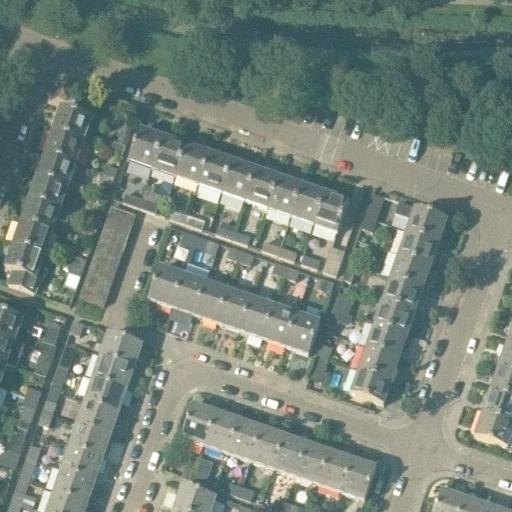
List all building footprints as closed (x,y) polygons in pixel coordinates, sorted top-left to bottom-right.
[(83,145),(92,121),(61,111),(53,134),(83,145)] [(152,174),(164,140),(140,132),(129,166),(152,174)] [(76,168),(83,145),(53,134),(45,157),(76,168)] [(175,182),(187,149),(164,140),(152,174),(175,182)] [(123,159),(126,151),(114,146),(111,155),(123,159)] [(198,190),(210,157),(187,149),(175,182),(198,190)] [(68,190),(76,168),(45,157),(37,180),(68,190)] [(221,198),(233,165),(210,157),(198,190),(221,198)] [(244,206),(256,173),(233,165),(221,198),(244,206)] [(115,181),(118,173),(106,169),(103,177),(115,181)] [(268,214),(279,181),(256,173),(244,206),(268,214)] [(113,189),(115,181),(103,177),(101,185),(113,189)] [(60,213),(68,190),(37,180),(29,203),(60,213)] [(291,222),(302,189),(279,181),(268,214),(291,222)] [(313,230),(325,197),(302,189),(291,222),(313,230)] [(154,218),(160,200),(145,194),(142,204),(139,213),(154,218)] [(337,238),(348,205),(325,197),(313,230),(337,238)] [(139,213),(142,204),(126,198),(122,207),(139,213)] [(372,225),(380,203),(372,200),(364,222),(372,225)] [(69,217),(60,213),(29,203),(21,225),(52,236),(57,223),(66,226),(69,217)] [(439,248),(447,224),(399,207),(395,219),(410,224),(406,236),(439,248)] [(131,232),(135,219),(111,211),(106,223),(131,232)] [(185,229),(188,220),(172,214),(169,223),(185,229)] [(100,227),(102,219),(91,215),(88,223),(100,227)] [(200,234),(203,225),(188,220),(185,229),(200,234)] [(369,235),(372,225),(364,222),(360,233),(369,235)] [(97,235),(100,227),(88,223),(85,231),(97,235)] [(127,243),(131,232),(106,223),(103,234),(127,243)] [(44,259),(52,236),(21,225),(13,248),(44,259)] [(230,245),(234,236),(235,231),(221,226),(219,231),(218,230),(215,239),(230,245)] [(123,254),(127,243),(103,234),(99,246),(123,254)] [(192,249),(195,240),(183,236),(180,245),(192,249)] [(247,250),(250,241),(234,236),(230,245),(247,250)] [(431,271),(439,248),(406,236),(398,259),(431,271)] [(204,253),(207,245),(195,240),(192,249),(204,253)] [(119,265),(123,254),(99,246),(95,256),(119,265)] [(277,261),(280,252),(265,246),(261,255),(277,261)] [(37,281),(44,259),(13,248),(5,271),(13,274),(8,288),(36,298),(41,282),(37,281)] [(238,265),(241,256),(229,252),(226,261),(238,265)] [(292,266),(295,257),(280,252),(277,261),(292,266)] [(335,281),(344,257),(330,252),(321,277),(335,281)] [(357,271),(362,256),(354,252),(348,268),(357,271)] [(116,276),(119,265),(95,256),(91,267),(116,276)] [(250,269),(253,261),(241,256),(238,265),(250,269)] [(423,294),(431,271),(398,259),(390,282),(423,294)] [(84,272),(87,264),(75,260),(72,268),(84,272)] [(315,274),(318,266),(303,260),(300,269),(315,274)] [(112,287),(116,276),(91,267),(87,279),(112,287)] [(81,280),(84,272),(72,268),(69,276),(81,280)] [(283,281),(286,272),(274,268),(271,277),(283,281)] [(351,287),(357,271),(348,268),(342,284),(351,287)] [(170,312),(182,278),(159,271),(148,305),(170,312)] [(295,285),(299,277),(286,272),(283,281),(295,285)] [(193,320),(205,286),(182,278),(170,312),(193,320)] [(108,298),(112,287),(87,279),(83,290),(108,298)] [(415,317),(423,294),(390,282),(382,305),(415,317)] [(329,297),(333,289),(320,284),(317,293),(329,297)] [(216,328),(228,294),(205,286),(193,320),(216,328)] [(104,310),(108,298),(83,290),(79,302),(104,310)] [(239,336),(251,302),(228,294),(216,328),(239,336)] [(347,318),(351,305),(346,303),(347,301),(338,298),(332,314),(341,317),(341,316),(347,318)] [(262,344),(273,310),(251,302),(239,336),(262,344)] [(407,340),(415,317),(382,305),(374,328),(407,340)] [(284,352),(296,318),(273,310),(262,344),(284,352)] [(0,340),(14,346),(23,322),(0,314),(0,340)] [(335,333),(341,317),(332,314),(326,330),(335,333)] [(308,360),(320,326),(296,318),(284,352),(308,360)] [(78,340),(81,328),(72,325),(68,336),(78,340)] [(399,363),(407,340),(374,328),(366,351),(399,363)] [(134,372),(142,349),(108,337),(100,360),(134,372)] [(14,371),(22,348),(14,346),(0,340),(0,365),(7,368),(14,371)] [(54,359),(56,351),(44,347),(42,355),(54,359)] [(325,363),(329,351),(320,348),(316,360),(325,363)] [(511,376),(511,350),(506,348),(498,371),(511,376)] [(391,386),(399,363),(366,351),(358,374),(391,386)] [(51,368),(54,359),(42,355),(39,364),(51,368)] [(66,373),(70,362),(60,359),(57,370),(66,373)] [(126,394),(134,372),(100,360),(92,383),(126,394)] [(317,386),(325,363),(316,360),(308,383),(317,386)] [(62,385),(66,373),(57,370),(53,382),(62,385)] [(511,402),(511,376),(498,371),(490,395),(511,402)] [(383,410),(391,386),(358,374),(349,399),(383,410)] [(118,417),(126,394),(92,383),(85,405),(118,417)] [(38,405),(41,396),(29,392),(26,401),(38,405)] [(511,427),(511,402),(490,395),(482,418),(511,427)] [(35,413),(38,405),(26,401),(23,409),(35,413)] [(50,419),(54,408),(45,404),(41,416),(50,419)] [(111,440),(118,417),(85,405),(77,428),(111,440)] [(206,451),(217,418),(193,409),(182,443),(206,451)] [(46,430),(50,419),(41,416),(37,427),(46,430)] [(228,459),(240,425),(217,418),(206,451),(228,459)] [(507,453),(511,437),(511,427),(482,418),(474,441),(507,453)] [(251,467),(263,433),(240,425),(228,459),(251,467)] [(103,462),(111,440),(77,428),(69,451),(103,462)] [(274,474),(285,441),(263,433),(251,467),(274,474)] [(22,450),(25,442),(13,438),(11,446),(22,450)] [(296,482),(308,449),(285,441),(274,474),(296,482)] [(19,458),(22,450),(11,446),(8,454),(19,458)] [(319,490),(330,457),(308,449),(296,482),(319,490)] [(35,464),(39,453),(29,450),(25,461),(35,464)] [(95,485),(103,462),(69,451),(61,473),(95,485)] [(42,456),(39,465),(47,467),(50,459),(42,456)] [(342,498),(353,465),(330,457),(319,490),(342,498)] [(27,487),(35,464),(25,461),(18,484),(27,487)] [(365,506),(376,473),(353,465),(342,498),(365,506)] [(194,484),(198,475),(186,471),(183,480),(194,484)] [(87,508),(95,485),(61,473),(54,496),(87,508)] [(206,488),(209,479),(198,475),(194,484),(206,488)] [(0,493),(7,496),(10,487),(0,483),(0,493)] [(19,510),(27,487),(18,484),(10,507),(19,510)] [(240,500),(243,491),(232,487),(228,496),(240,500)] [(213,511),(216,502),(182,491),(174,511),(213,511)] [(251,504),(254,494),(243,491),(240,500),(251,504)] [(461,511),(465,503),(441,495),(435,511),(461,511)] [(85,511),(87,508),(54,496),(48,511),(85,511)] [(274,511),(285,511),(288,506),(277,502),(273,511),(274,511)] [(486,511),(487,511),(465,503),(461,511),(486,511)]
